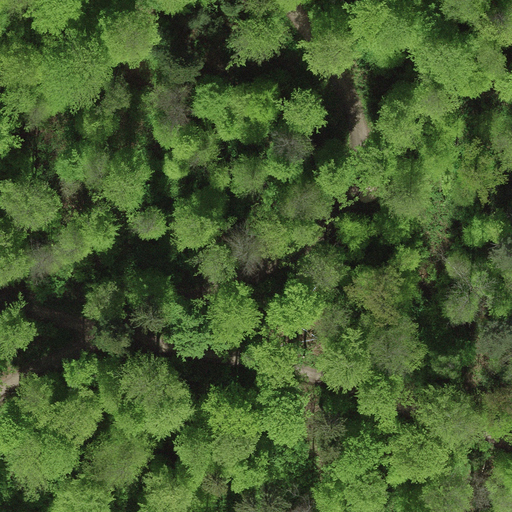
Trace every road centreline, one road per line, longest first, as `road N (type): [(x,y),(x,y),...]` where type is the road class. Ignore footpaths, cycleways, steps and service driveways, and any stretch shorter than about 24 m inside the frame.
road 1 (track): [(287,0),(348,78),(361,113),(359,186),(349,218),(0,386)]
road 2 (track): [(511,443),(304,369),(0,302)]
